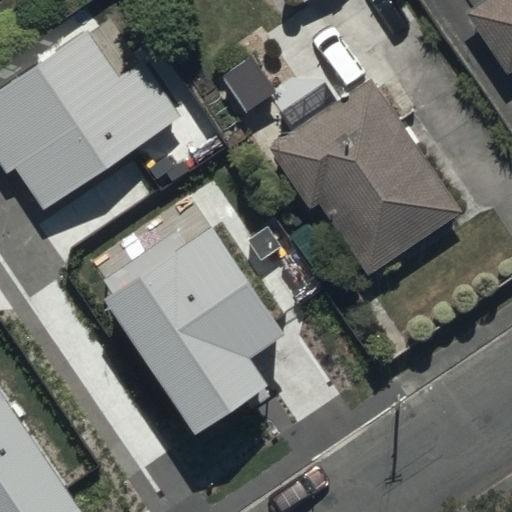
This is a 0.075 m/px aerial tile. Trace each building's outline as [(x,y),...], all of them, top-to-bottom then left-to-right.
[(511,0),(468,0),(511,63),(511,0)] [(85,30),(0,86),(0,161),(7,171),(15,166),(46,212),(183,120),(143,61),(118,78),(85,30)] [(273,33),(225,65),(252,106),(300,74),(273,33)] [(379,66),(271,136),(313,202),(321,196),(367,266),(467,201),(379,66)] [(212,223),(103,298),(197,433),(270,383),(252,357),(288,332),(212,223)] [(81,511),(0,392),(0,511),(81,511)]
